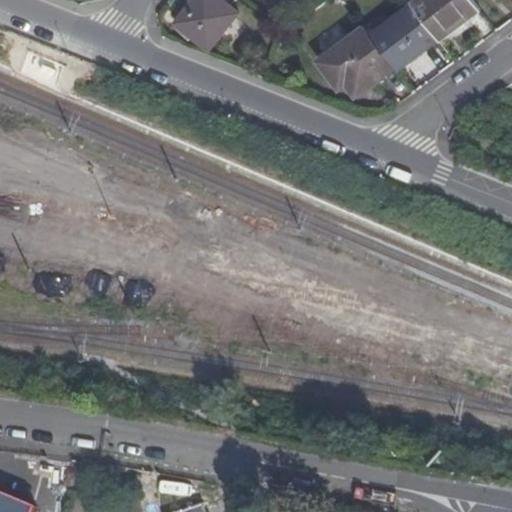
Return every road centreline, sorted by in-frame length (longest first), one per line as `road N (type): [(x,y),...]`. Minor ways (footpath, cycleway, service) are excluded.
road 1 (unclassified): [(0,431),(393,490)]
road 2 (residential): [(103,43),(380,153)]
road 3 (residential): [(380,153),(511,50)]
road 4 (residential): [(380,153),(511,204)]
